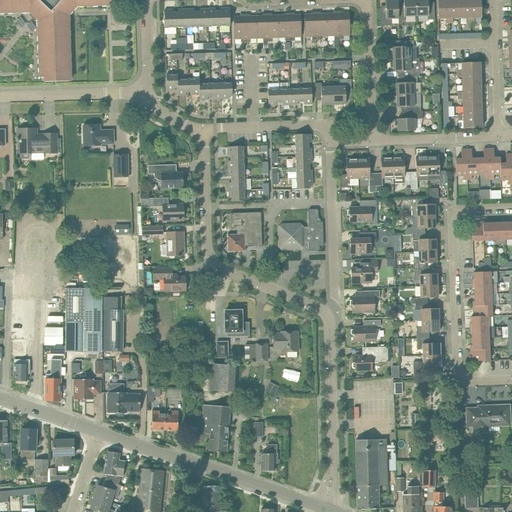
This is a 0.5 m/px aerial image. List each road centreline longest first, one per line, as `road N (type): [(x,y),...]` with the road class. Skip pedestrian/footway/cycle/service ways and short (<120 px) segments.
road 1 (residential): [(511,379),(468,380),(459,370),(452,223),(465,209),(511,208)]
road 2 (tertiary): [(322,509),(98,430)]
road 3 (residential): [(322,509),(332,465),(327,316)]
road 4 (residential): [(327,316),(212,261),(204,207)]
road 5 (residential): [(147,92),(0,96)]
road 6 (residential): [(371,140),(366,0)]
road 7 (residential): [(330,142),(325,127),(311,124),(202,128)]
road 8 (residential): [(497,136),(493,0)]
road 9 (residential): [(371,140),(497,136)]
road 10 (unclassified): [(333,274),(287,275),(270,264),(269,206)]
